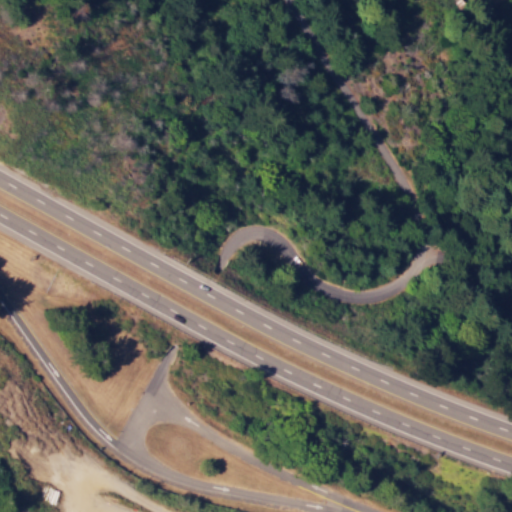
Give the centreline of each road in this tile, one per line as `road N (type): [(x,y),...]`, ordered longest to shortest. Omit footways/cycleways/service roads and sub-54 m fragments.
road 1 (motorway): [(511,431),(296,341),(0,178)]
road 2 (motorway): [(0,223),(300,382),(511,473)]
road 3 (residential): [(211,275),(248,226),(273,231),(304,265),(352,284),(384,278),(403,257),(396,188),(283,0)]
road 4 (residential): [(359,511),(156,404)]
road 5 (secondary): [(127,458),(209,492),(338,511)]
road 6 (motorway): [(0,311),(82,423),(127,458)]
road 7 (residential): [(127,458),(156,404),(174,345)]
